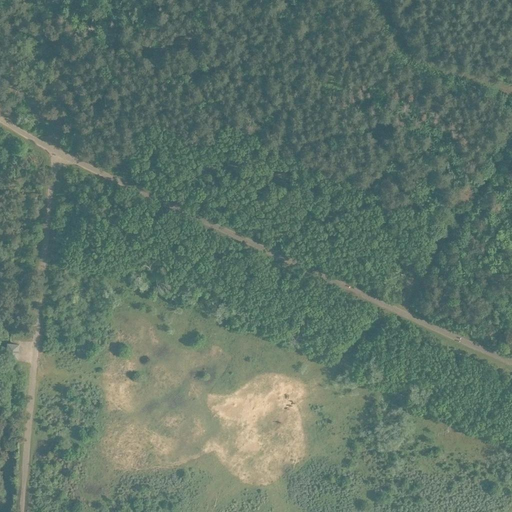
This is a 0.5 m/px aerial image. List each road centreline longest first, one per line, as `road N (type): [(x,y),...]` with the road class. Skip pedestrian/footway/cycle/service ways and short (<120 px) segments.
road 1 (track): [(46,0),(54,154)]
road 2 (unknown): [(0,115),(16,84),(7,0)]
